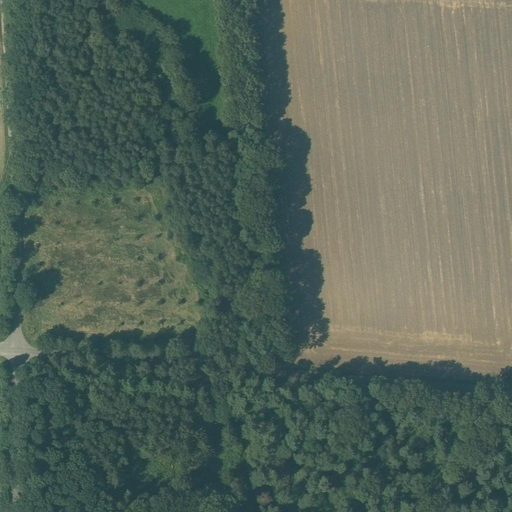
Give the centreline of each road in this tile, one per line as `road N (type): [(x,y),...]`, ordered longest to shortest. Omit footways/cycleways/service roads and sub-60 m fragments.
road 1 (unclassified): [(17,350),(511,392)]
road 2 (unclassified): [(5,0),(17,350)]
road 3 (unclassified): [(17,350),(14,511)]
